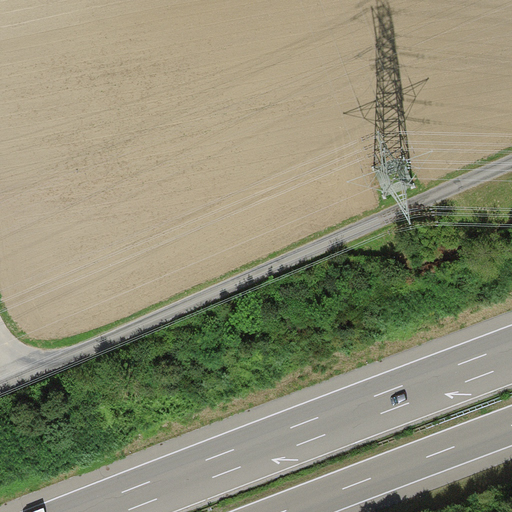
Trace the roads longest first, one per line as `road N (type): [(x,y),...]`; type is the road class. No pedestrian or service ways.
road 1 (track): [(0,389),(511,162)]
road 2 (motorway): [(511,354),(96,511)]
road 3 (motorway): [(283,511),(511,425)]
